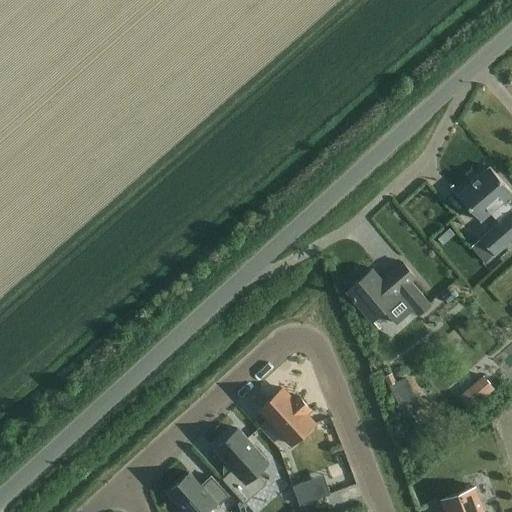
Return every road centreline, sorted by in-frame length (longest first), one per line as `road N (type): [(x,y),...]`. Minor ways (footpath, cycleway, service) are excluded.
road 1 (unclassified): [(0,498),(511,32)]
road 2 (residential): [(122,481),(269,344),(298,334),(323,349),(385,511)]
